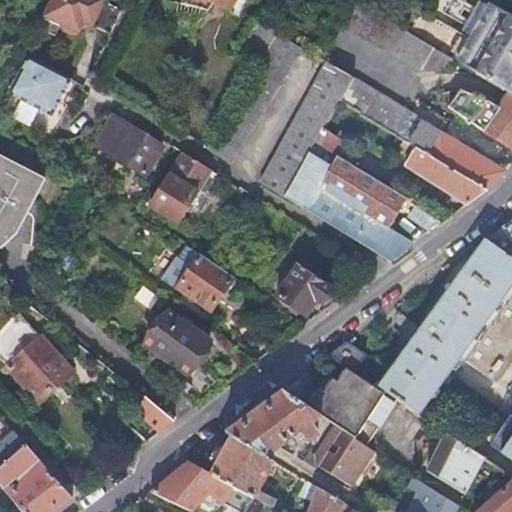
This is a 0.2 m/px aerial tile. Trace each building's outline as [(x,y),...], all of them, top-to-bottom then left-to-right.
[(110,37),(123,13),(104,4),(105,1),(103,0),(52,0),(43,19),(60,27),(62,33),(73,38),(79,36),(81,31),(91,28),(110,37)] [(214,1),(230,11),(240,16),(249,0),(162,0),(162,2),(174,4),(171,19),(196,25),(205,17),(214,1)] [(367,11),(349,0),(348,0),(336,20),(415,70),(447,71),(453,63),(449,60),(442,56),(367,11)] [(511,18),(485,2),(480,0),(475,0),(442,56),(449,60),(453,63),(506,94),(511,97),(511,18)] [(265,62),(285,31),(268,19),(266,21),(260,17),(241,46),(265,62)] [(257,72),(206,149),(229,164),(308,47),(285,31),(265,62),(257,72)] [(301,79),(318,89),(331,64),(316,54),(301,79)] [(43,132),(69,83),(30,62),(4,111),(43,132)] [(490,189),(506,170),(499,166),(496,172),(445,141),(459,118),(508,148),(511,143),(511,97),(506,94),(495,113),(461,99),(451,113),(434,103),(423,120),(331,64),(318,89),(261,183),(285,198),(317,146),(342,104),(410,145),(487,191),(490,189)] [(165,148),(110,116),(94,144),(147,177),(165,148)] [(469,204),(487,191),(410,145),(406,151),(420,159),(413,170),(425,176),(426,174),(454,192),(453,194),(469,204)] [(434,229),(446,221),(415,202),(407,198),(317,146),(285,198),(389,262),(414,245),(389,229),(399,212),(417,222),(419,220),(434,229)] [(202,193),(214,173),(186,156),(173,175),(154,207),(182,225),(202,193)] [(0,157),(0,240),(12,230),(39,178),(0,157)] [(407,198),(415,202),(418,196),(411,191),(407,198)] [(488,241),(491,243),(511,258),(511,222),(498,233),(488,241)] [(395,402),(423,420),(462,364),(469,368),(511,304),(511,258),(491,243),(488,241),(481,246),(425,327),(396,307),(379,319),(414,344),(381,393),(395,402)] [(210,311),(234,279),(216,267),(200,255),(191,267),(178,257),(162,280),(175,290),(177,287),(210,311)] [(329,307),(345,295),(296,262),(274,294),(302,313),(310,303),(314,296),(319,299),(329,307)] [(314,306),(319,299),(314,296),(310,303),(314,306)] [(198,404),(223,385),(193,362),(206,344),(166,314),(143,344),(183,374),(174,386),(198,404)] [(39,338),(5,368),(37,404),(71,375),(39,338)] [(346,344),(326,357),(345,369),(357,377),(369,359),(346,344)] [(349,436),(365,447),(395,402),(381,393),(357,377),(345,369),(336,382),(332,378),(323,392),(318,389),(306,407),(319,416),(335,426),(342,431),(349,436)] [(173,423),(186,413),(148,384),(139,396),(173,423)] [(282,391),(225,435),(231,438),(263,458),(275,449),(295,434),(302,443),(314,436),(306,425),(319,416),(306,407),(282,391)] [(157,434),(173,423),(139,396),(128,410),(157,434)] [(342,431),(335,426),(311,457),(305,453),(299,462),(314,470),(342,431)] [(0,489),(18,511),(54,511),(71,500),(12,432),(0,441),(0,447),(1,449),(0,449),(0,489)] [(365,447),(349,436),(325,471),(348,486),(368,458),(375,462),(379,456),(365,447)] [(462,445),(449,437),(427,470),(465,494),(487,461),(462,445)] [(210,476),(245,495),(262,504),(266,496),(256,490),(271,462),(263,458),(231,438),(210,476)] [(187,464),(148,493),(184,511),(189,511),(200,493),(236,510),(245,495),(210,476),(187,464)] [(295,497),(304,482),(284,470),(275,485),(295,497)] [(420,484),(406,511),(457,511),(460,508),(420,484)] [(508,511),(511,509),(511,484),(478,511),(508,511)] [(306,511),(349,511),(351,508),(315,488),(306,511)] [(138,501),(123,510),(126,511),(158,511),(159,511),(138,501)]
